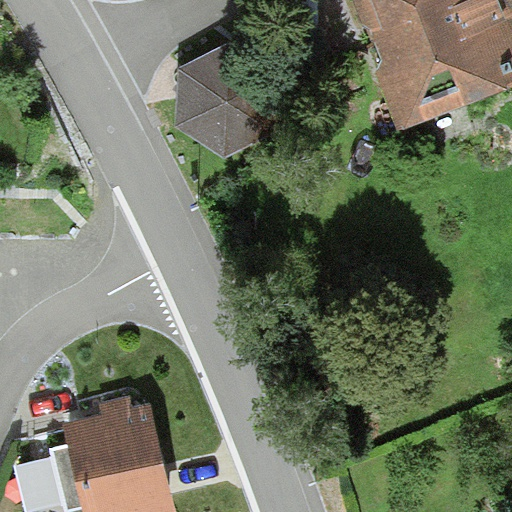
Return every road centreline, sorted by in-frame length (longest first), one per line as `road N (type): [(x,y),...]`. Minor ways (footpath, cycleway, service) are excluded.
road 1 (tertiary): [(286,511),(186,258)]
road 2 (residential): [(0,384),(61,321),(186,258)]
road 3 (tertiary): [(186,258),(82,67)]
road 4 (residential): [(82,67),(213,0)]
